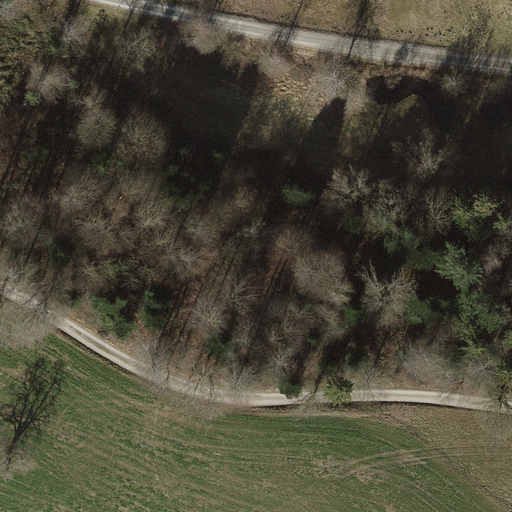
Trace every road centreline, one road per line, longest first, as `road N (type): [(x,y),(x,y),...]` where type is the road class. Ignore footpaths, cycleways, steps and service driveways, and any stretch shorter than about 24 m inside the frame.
road 1 (track): [(511,408),(382,396),(240,399),(192,390),(135,367),(0,289)]
road 2 (track): [(511,72),(403,60),(110,0)]
